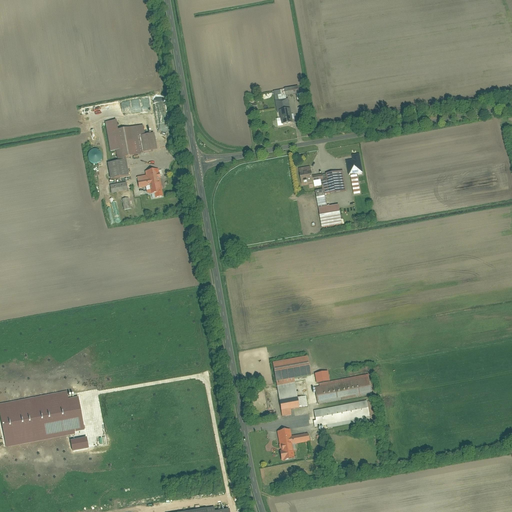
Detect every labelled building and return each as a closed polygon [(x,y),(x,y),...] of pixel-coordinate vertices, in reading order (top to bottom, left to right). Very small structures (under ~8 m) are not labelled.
[(298,87),(287,89),(288,96),(298,94),(300,94),(298,87)] [(288,99),(288,96),(287,89),(282,90),(283,95),(280,95),(281,101),(288,99)] [(277,101),(279,113),(282,112),(292,110),(290,99),(288,99),(281,101),(277,101)] [(285,126),(296,124),(294,110),(292,110),(282,112),(284,118),(285,126)] [(119,121),(106,123),(113,160),(119,159),(128,158),(143,155),(143,153),(159,150),(156,134),(147,135),(145,126),(120,130),(119,121)] [(103,161),(104,158),(104,156),(103,154),(101,152),(99,150),(97,150),(94,150),(92,151),(91,153),(90,156),(90,158),(90,160),(92,162),(94,164),(96,164),(99,164),(101,163),(103,161)] [(365,174),(361,154),(354,156),(354,160),(348,161),(350,176),(353,176),(359,175),(365,174)] [(108,164),(111,179),(131,176),(128,160),(119,162),(108,164)] [(312,167),(300,169),(303,186),(315,184),(316,189),(326,187),(325,182),(324,175),(314,177),(312,167)] [(160,170),(147,172),(148,176),(139,178),(141,189),(152,187),(153,195),(164,193),(160,170)] [(325,182),(326,187),(326,190),(327,195),(347,191),(344,172),(327,175),(328,181),(325,182)] [(359,175),(353,176),(356,196),(362,194),(359,175)] [(128,183),(111,186),(113,194),(130,191),(128,183)] [(318,192),(321,208),(329,207),(327,195),(326,190),(318,192)] [(131,198),(123,200),(125,210),(133,209),(131,198)] [(325,228),(345,225),(341,205),(329,207),(321,208),(325,228)] [(274,363),(278,386),(297,383),(296,379),(313,375),(309,356),(274,363)] [(330,371),(317,374),(319,384),(321,384),(332,382),(330,371)] [(316,387),(319,405),(374,394),(370,374),(332,382),(321,384),(321,386),(316,387)] [(297,383),(278,386),(281,401),(299,397),(297,383)] [(0,402),(0,424),(4,448),(84,434),(77,389),(0,402)] [(299,397),(301,407),(309,405),(307,396),(299,397)] [(299,397),(281,401),(284,416),(293,415),(291,409),(301,407),(299,397)] [(368,401),(315,411),(317,421),(316,421),(317,427),(328,425),(329,428),(372,420),(368,401)] [(291,429),(278,432),(284,460),(297,458),(294,445),(293,437),(291,429)] [(293,437),(294,445),(311,441),(310,434),(293,437)] [(87,437),(70,441),(73,452),(89,449),(87,437)]
